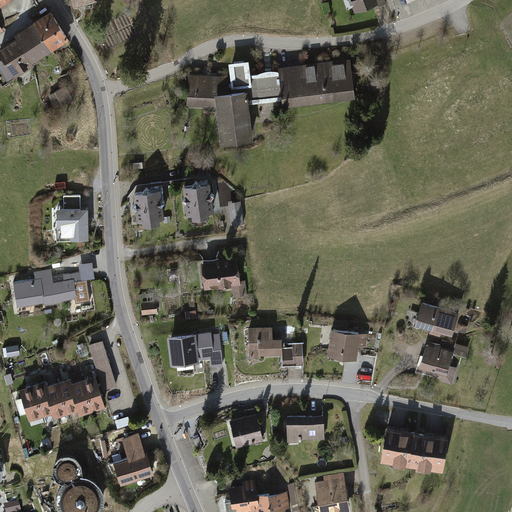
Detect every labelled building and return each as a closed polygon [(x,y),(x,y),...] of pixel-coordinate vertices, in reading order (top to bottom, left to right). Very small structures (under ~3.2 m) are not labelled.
[(0,0),(0,34),(3,32),(0,27),(0,5),(9,0),(0,0)] [(348,0),(352,12),(387,2),(386,0),(348,0)] [(48,12),(0,42),(0,58),(1,60),(0,60),(0,75),(4,82),(67,42),(48,12)] [(224,77),(187,74),(184,108),(212,110),(216,144),(249,141),(245,104),(280,101),(280,109),(354,101),(350,57),(275,65),(276,75),(247,77),(245,62),(224,65),(224,77)] [(65,84),(47,94),(56,111),(74,101),(65,84)] [(212,182),(183,185),(187,216),(216,213),(212,182)] [(161,189),(133,192),(137,224),(165,221),(161,189)] [(80,197),(61,197),(62,207),(53,207),(54,240),(87,239),(87,210),(80,211),(80,197)] [(240,201),(230,203),(232,223),(243,222),(240,201)] [(233,260),(199,265),(203,291),(229,287),(231,299),(247,297),(245,281),(236,282),(233,260)] [(32,280),(9,282),(12,308),(75,301),(73,286),(85,285),(84,272),(62,274),(63,283),(51,284),(50,271),(32,273),(32,280)] [(458,313),(421,302),(414,325),(452,336),(458,313)] [(157,303),(139,304),(140,316),(158,314),(157,303)] [(195,312),(184,313),(184,321),(196,320),(195,312)] [(279,328),(246,328),(246,355),(279,354),(279,364),(304,364),(304,343),(279,343),(279,328)] [(296,330),(288,328),(285,338),(294,340),(296,330)] [(369,333),(330,328),(326,354),(355,359),(357,346),(367,348),(369,333)] [(219,333),(173,336),(175,361),(206,359),(207,366),(221,365),(219,333)] [(103,341),(88,345),(101,390),(115,386),(103,341)] [(454,351),(425,343),(419,367),(445,374),(442,382),(456,385),(461,367),(450,364),(454,351)] [(468,346),(457,343),(454,353),(466,356),(468,346)] [(18,345),(7,347),(8,356),(19,354),(18,345)] [(42,378),(15,386),(25,417),(51,409),(53,415),(73,409),(74,415),(103,407),(94,375),(68,383),(66,376),(43,383),(42,378)] [(323,414),(284,415),(285,441),(323,441),(323,414)] [(255,415),(228,423),(235,448),(262,440),(255,415)] [(445,438),(383,428),(377,463),(439,474),(445,438)] [(139,431),(119,437),(125,457),(111,461),(117,483),(152,473),(139,431)] [(199,437),(194,439),(196,446),(202,444),(199,437)] [(67,454),(60,456),(54,461),(53,469),(55,476),(59,480),(65,480),(61,486),(59,491),(58,494),(57,501),(58,509),(60,511),(97,511),(102,507),(102,496),(101,488),(96,482),(90,477),(81,473),(82,467),(81,461),(76,456),(67,454)] [(322,481),(313,483),(317,511),(341,511),(347,511),(340,475),(322,478),(322,481)] [(221,511),(255,511),(253,495),(251,479),(240,481),(241,486),(225,488),(226,498),(220,499),(221,511)] [(287,491),(253,495),(255,511),(283,511),(283,508),(289,507),(287,491)]
